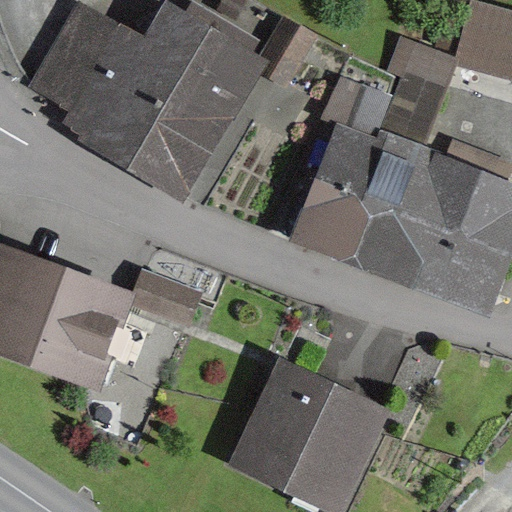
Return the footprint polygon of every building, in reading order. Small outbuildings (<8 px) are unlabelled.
[(457,57),(511,72),(511,15),(456,0),(447,0),(435,46),(459,52),(457,57)] [(80,10),(38,83),(81,109),(75,120),(183,184),(197,161),(186,154),(241,60),(168,17),(146,56),(123,43),(127,37),(80,10)] [(285,22),(259,68),(284,83),(311,37),(285,22)] [(448,64),(400,45),(390,71),(405,77),(385,128),(418,141),(448,64)] [(402,275),(407,265),(422,225),(356,197),(370,154),(388,96),(361,86),(312,200),(321,204),(306,238),(402,275)] [(356,197),(422,225),(407,265),(426,273),(424,279),(474,299),(508,208),(370,154),(356,197)] [(0,345),(106,385),(130,313),(22,272),(27,257),(0,247),(0,345)] [(130,303),(187,325),(198,295),(142,273),(130,303)] [(280,372),(238,459),(336,506),(379,416),(280,372)]
